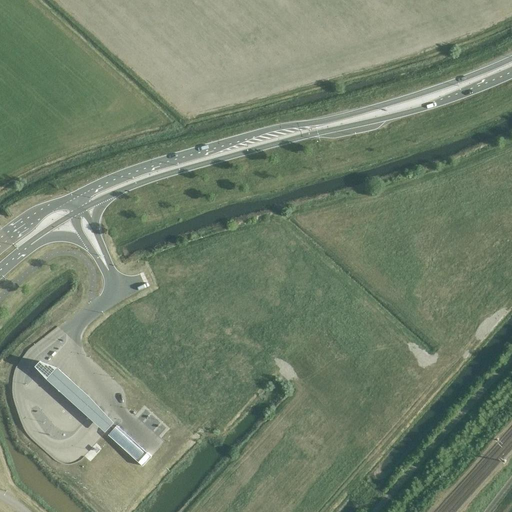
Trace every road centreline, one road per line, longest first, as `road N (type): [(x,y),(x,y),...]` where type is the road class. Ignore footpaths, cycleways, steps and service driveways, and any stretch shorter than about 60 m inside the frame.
road 1 (secondary): [(511,56),(415,94),(184,154),(72,195)]
road 2 (secondary): [(107,196),(192,165),(438,102),(511,73)]
